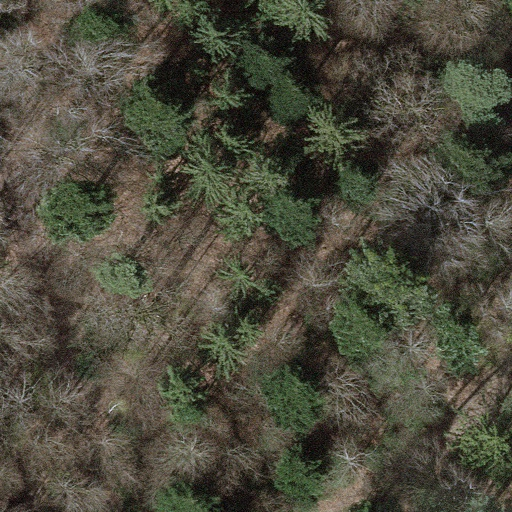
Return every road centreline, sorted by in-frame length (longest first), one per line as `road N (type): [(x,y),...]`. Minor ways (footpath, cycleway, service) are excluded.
road 1 (track): [(300,511),(511,259)]
road 2 (track): [(127,511),(108,452),(0,241)]
road 3 (track): [(112,511),(0,422)]
